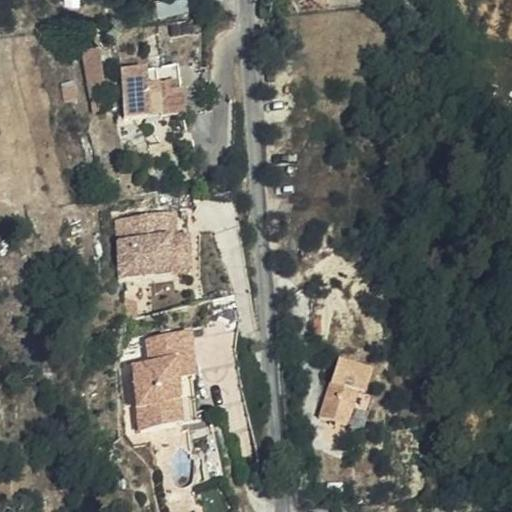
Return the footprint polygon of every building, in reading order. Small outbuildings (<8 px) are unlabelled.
[(124,46),(107,48),(111,97),(129,96),(124,46)] [(150,118),(175,115),(175,103),(186,102),(187,114),(210,112),(205,63),(146,69),(150,118)] [(175,103),(175,115),(187,114),(186,102),(175,103)] [(159,251),(177,248),(173,227),(161,230),(157,205),(99,214),(103,238),(110,275),(161,266),(159,251)] [(177,248),(159,251),(161,266),(180,263),(177,248)] [(134,361),(139,424),(200,420),(194,331),(148,335),(150,359),(134,361)] [(348,422),(375,427),(380,397),(388,398),(391,371),(357,364),(348,422)]
